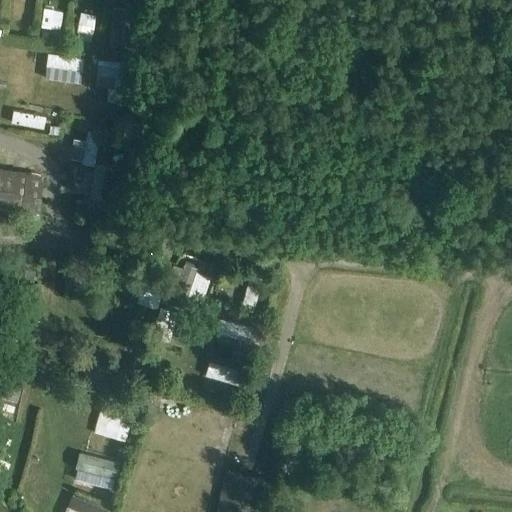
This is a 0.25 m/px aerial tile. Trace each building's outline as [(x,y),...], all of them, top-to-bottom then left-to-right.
[(103,4),(102,14),(124,17),(126,7),(103,4)] [(104,45),(128,48),(130,32),(106,29),(104,45)] [(92,73),(118,74),(119,63),(92,62),(92,73)] [(117,85),(116,103),(133,104),(134,87),(117,85)] [(15,104),(14,109),(27,112),(28,106),(15,104)] [(50,126),(49,134),(59,135),(60,127),(50,126)] [(62,128),(61,138),(87,141),(88,131),(62,128)] [(123,201),(129,166),(100,161),(94,196),(101,197),(99,213),(121,216),(121,215),(126,216),(129,202),(123,201)] [(0,209),(39,214),(43,175),(0,170),(0,209)] [(68,193),(66,204),(75,205),(77,195),(68,193)] [(218,265),(211,262),(207,261),(206,262),(203,271),(215,275),(218,265)] [(180,263),(168,293),(182,299),(194,268),(180,263)] [(112,264),(111,279),(121,279),(122,264),(112,264)] [(247,310),(256,274),(243,271),(234,307),(247,310)] [(153,334),(172,338),(177,315),(158,311),(153,334)] [(229,336),(249,340),(252,328),(218,321),(214,340),(228,343),(229,336)] [(87,384),(94,358),(78,354),(71,380),(87,384)] [(234,381),(237,369),(205,359),(202,371),(234,381)] [(123,442),(133,419),(117,412),(106,435),(123,442)] [(282,448),(287,422),(264,418),(259,444),(282,448)] [(257,511),(266,479),(227,470),(216,511),(257,511)]
